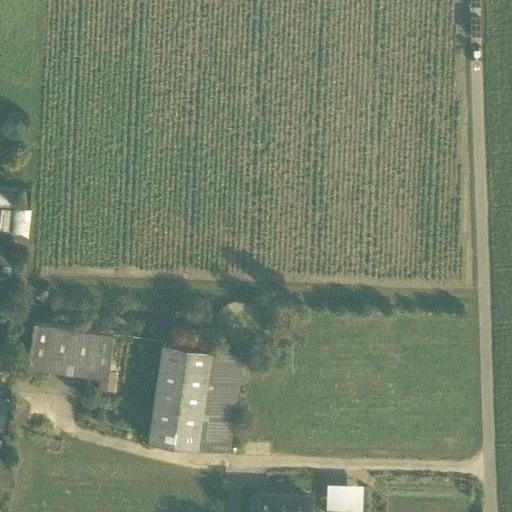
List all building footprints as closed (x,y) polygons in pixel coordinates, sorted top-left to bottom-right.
[(27,188),(0,185),(0,204),(13,206),(24,208),(27,188)] [(29,208),(24,208),(13,206),(10,230),(27,233),(29,208)] [(20,265),(0,261),(0,279),(17,282),(20,265)] [(257,309),(244,302),(228,303),(217,313),(214,328),(220,342),(233,350),(248,348),(260,338),(263,323),(257,309)] [(27,363),(108,374),(114,333),(33,322),(27,363)] [(147,439),(197,446),(211,347),(162,340),(147,439)] [(243,352),(211,347),(197,446),(228,451),(243,352)] [(322,508),(353,509),(354,487),(322,486),(322,508)] [(307,511),(308,495),(252,493),(251,511),(307,511)]
